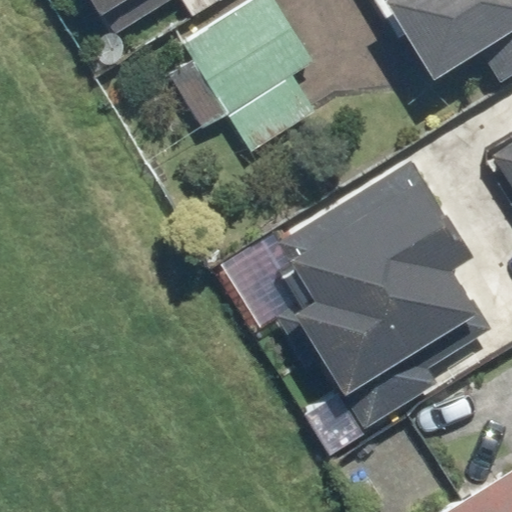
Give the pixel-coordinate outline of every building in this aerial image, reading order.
[(255,0),(187,40),(227,109),(310,60),(274,0),(255,0)] [(511,0),(383,0),(427,71),(477,40),(498,76),(511,68),(511,0)] [(511,132),(490,146),(511,181),(511,132)] [(349,404),(480,327),(468,305),(495,287),(406,152),(279,234),(314,287),(288,302),(349,404)] [(511,511),(511,470),(443,511),(511,511)]
